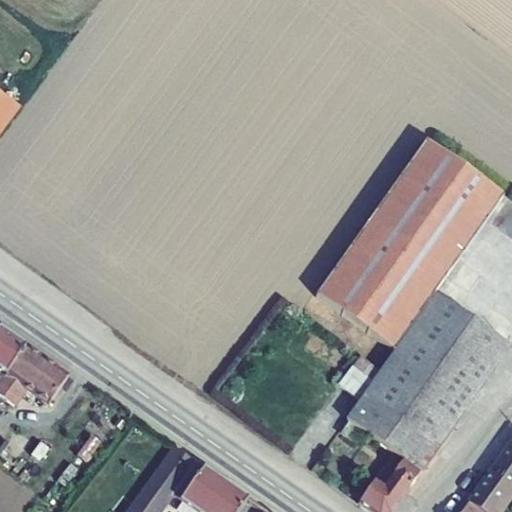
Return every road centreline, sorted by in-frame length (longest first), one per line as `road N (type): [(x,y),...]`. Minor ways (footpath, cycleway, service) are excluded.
road 1 (primary): [(312,511),(0,291)]
road 2 (unclassified): [(511,402),(420,511)]
